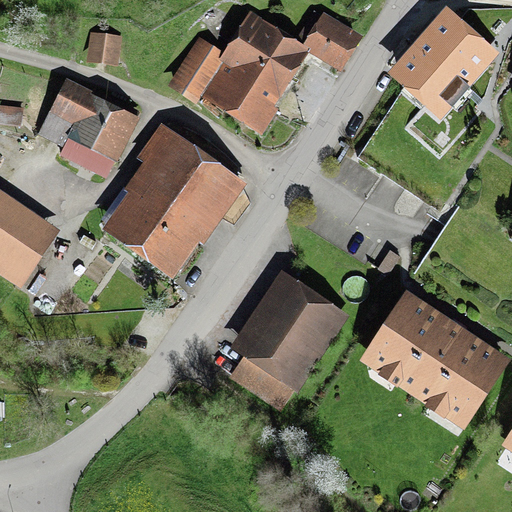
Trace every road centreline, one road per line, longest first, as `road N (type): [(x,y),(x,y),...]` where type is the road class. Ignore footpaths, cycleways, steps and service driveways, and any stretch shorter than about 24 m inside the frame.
road 1 (residential): [(285,187),(202,310),(122,404),(76,448),(30,472)]
road 2 (residential): [(0,51),(109,82),(178,112),(285,187)]
road 3 (residential): [(406,0),(285,187)]
